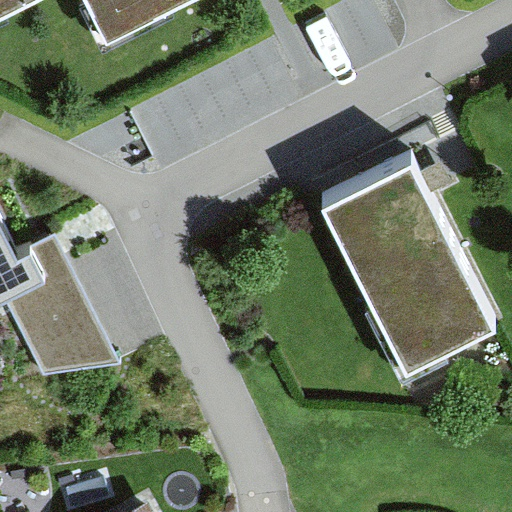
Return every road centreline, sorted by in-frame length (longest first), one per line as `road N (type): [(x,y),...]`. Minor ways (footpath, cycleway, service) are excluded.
road 1 (residential): [(511,55),(159,233)]
road 2 (residential): [(159,233),(267,511)]
road 3 (residential): [(11,136),(130,193),(159,233)]
road 4 (unknown): [(362,131),(303,0)]
